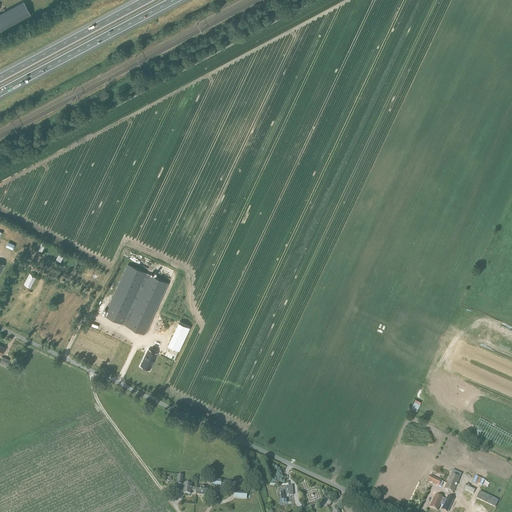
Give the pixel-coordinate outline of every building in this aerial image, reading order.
[(0,31),(32,14),(24,0),(23,0),(0,12),(0,31)] [(60,251),(56,260),(60,262),(65,253),(60,251)] [(142,257),(138,266),(144,268),(144,267),(149,269),(152,261),(142,257)] [(168,284),(128,265),(104,315),(144,334),(168,284)] [(161,270),(159,275),(169,278),(171,273),(161,270)] [(31,288),(36,277),(30,273),(24,284),(31,288)] [(178,323),(168,345),(179,351),(190,328),(178,323)] [(149,370),(157,353),(148,349),(140,366),(149,370)] [(15,362),(3,357),(0,362),(0,364),(11,370),(15,362)] [(170,360),(162,357),(158,367),(166,371),(170,360)] [(473,452),(466,449),(463,457),(460,456),(457,462),(460,463),(456,471),(462,474),(473,452)] [(446,485),(443,484),(442,486),(445,487),(444,489),(453,493),(460,478),(451,473),(446,485)] [(441,487),(442,486),(443,484),(444,482),(437,479),(434,484),(441,487)] [(194,491),(195,488),(191,487),(192,485),(184,484),(183,493),(190,494),(191,490),(194,491)] [(473,493),(475,489),(466,485),(464,489),(464,490),(473,494),(473,493)] [(195,488),(194,491),(196,491),(196,494),(207,495),(208,487),(197,486),(197,488),(195,488)] [(286,503),(286,495),(289,494),(289,496),(293,495),(292,486),(288,486),(288,488),(285,488),(285,492),(281,492),(282,503),(286,503)] [(306,502),(313,500),(309,488),(303,490),(306,502)] [(247,492),(234,491),(234,498),(247,499),(247,492)] [(495,507),(499,500),(480,491),(477,498),(495,507)] [(436,495),(430,507),(437,510),(443,498),(436,495)]
